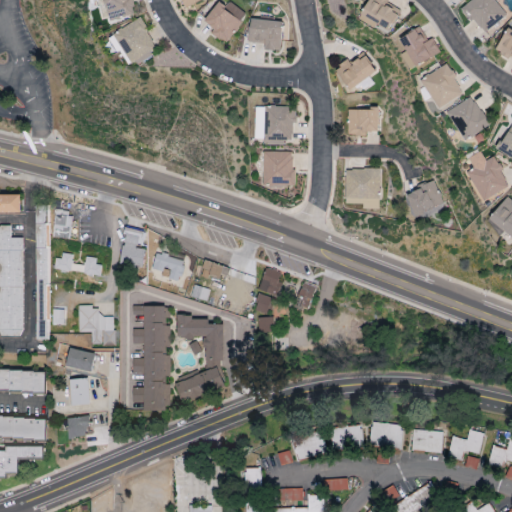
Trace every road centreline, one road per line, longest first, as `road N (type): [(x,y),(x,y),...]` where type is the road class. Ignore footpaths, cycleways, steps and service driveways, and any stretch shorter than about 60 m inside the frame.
road 1 (tertiary): [(0,510),(294,394),(391,384),(511,405)]
road 2 (secondary): [(35,165),(307,244),(511,322)]
road 3 (residential): [(307,244),(322,109),(303,0)]
road 4 (residential): [(162,0),(199,54),(229,70),(317,79)]
road 5 (residential): [(511,493),(419,471),(391,479),(361,511)]
road 6 (residential): [(422,0),(475,66),(511,87)]
